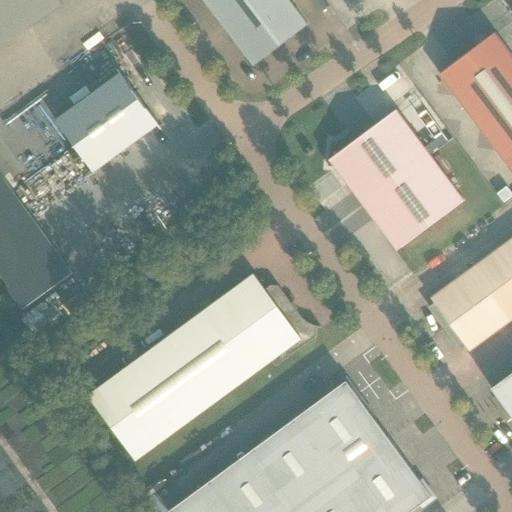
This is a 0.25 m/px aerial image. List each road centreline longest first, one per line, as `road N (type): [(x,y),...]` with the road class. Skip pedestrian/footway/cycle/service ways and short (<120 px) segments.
road 1 (unclassified): [(239,139),(510,511)]
road 2 (unclassified): [(443,0),(239,139)]
road 3 (unclassified): [(147,14),(239,139)]
